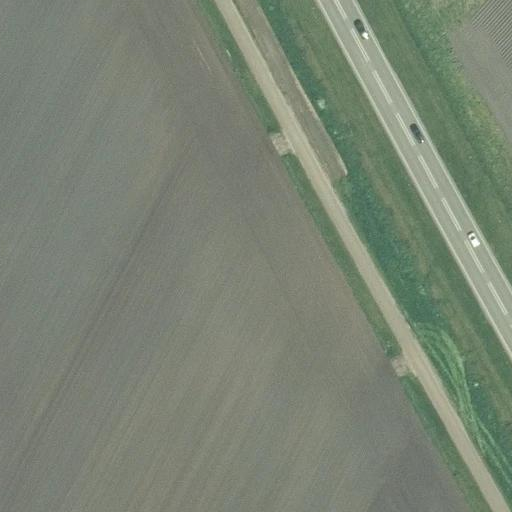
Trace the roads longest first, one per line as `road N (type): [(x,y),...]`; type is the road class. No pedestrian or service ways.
road 1 (unclassified): [(502,511),(223,0)]
road 2 (trunk): [(511,320),(336,0)]
